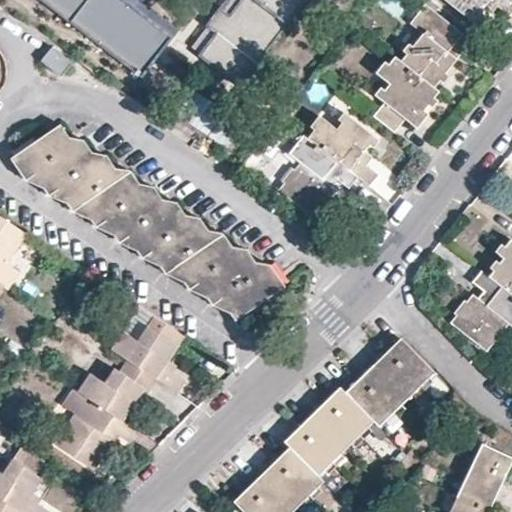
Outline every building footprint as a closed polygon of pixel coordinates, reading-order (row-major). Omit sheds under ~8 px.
[(45,0),(147,76),(182,30),(142,0),(45,0)] [(313,0),(228,0),(189,51),(242,92),(313,0)] [(404,0),(383,0),(380,3),(398,18),(410,5),(404,0)] [(511,0),(447,0),(474,22),(486,8),(491,0),(492,0),(499,5),(511,16),(511,15),(511,0)] [(493,13),(499,5),(492,0),(491,0),(486,8),(493,13)] [(485,52),(427,6),(421,14),(411,25),(422,33),(410,48),(406,53),(400,61),(435,89),(458,61),(449,54),(455,46),(464,53),(477,62),(485,52)] [(411,25),(421,14),(415,10),(406,21),(411,25)] [(461,58),(464,53),(455,46),(449,54),(458,61),(461,58)] [(73,65),(53,49),(42,61),(63,77),(73,65)] [(400,61),(396,57),(389,66),(382,76),(391,83),(380,96),(386,103),(375,118),(396,135),(408,120),(416,126),(426,113),(430,107),(437,100),(442,93),(435,89),(400,61)] [(382,76),(389,66),(386,63),(378,72),(382,76)] [(313,97),(304,90),(294,103),(302,110),(313,97)] [(442,104),(437,100),(430,107),(436,112),(442,104)] [(340,120),(345,123),(351,117),(346,113),(340,120)] [(426,113),(416,126),(421,130),(427,123),(431,117),(426,113)] [(312,127),(318,132),(327,121),(321,116),(312,127)] [(360,178),(372,187),(382,175),(369,165),(362,159),(367,153),(377,139),(351,117),(345,123),(339,131),(327,121),(318,132),(311,140),(360,178)] [(74,149),(67,138),(63,132),(59,127),(46,136),(13,158),(20,169),(27,180),(36,174),(74,149)] [(311,140),(307,137),(302,145),(293,157),(304,166),(300,171),(290,184),(285,192),(319,219),(325,211),(334,201),(341,192),(336,188),(326,179),(330,172),(342,181),(352,189),(360,178),(311,140)] [(85,142),(67,138),(74,149),(85,142)] [(293,157),(302,145),(298,141),(288,153),(293,157)] [(85,142),(74,149),(36,174),(43,184),(46,189),(51,196),(60,191),(100,163),(94,154),(90,149),(85,142)] [(362,159),(369,165),(371,161),(373,158),(367,153),(362,159)] [(109,157),(94,154),(100,163),(109,157)] [(109,157),(100,163),(60,191),(65,200),(68,205),(73,213),(84,206),(124,179),(118,171),(115,165),(109,157)] [(286,181),(290,184),(300,171),(296,168),(286,181)] [(132,173),(118,171),(124,179),(132,173)] [(339,185),(342,181),(330,172),(326,179),(336,188),(339,185)] [(132,173),(124,179),(84,206),(91,215),(93,219),(99,227),(108,222),(147,195),(141,186),(137,180),(132,173)] [(36,174),(27,180),(43,184),(36,174)] [(156,190),(141,186),(147,195),(156,190)] [(156,190),(147,195),(108,222),(113,231),(117,236),(122,243),(130,238),(171,211),(164,202),(161,197),(156,190)] [(65,200),(60,191),(51,196),(65,200)] [(338,203),(334,201),(325,211),(329,215),(338,203)] [(180,205),(164,202),(171,211),(180,205)] [(180,205),(171,211),(130,238),(136,246),(139,251),(144,257),(153,252),(194,224),(187,215),(184,211),(180,205)] [(91,215),(84,206),(73,213),(91,215)] [(202,219),(187,215),(194,224),(202,219)] [(0,284),(5,288),(9,291),(21,271),(11,264),(29,238),(0,218),(0,284)] [(202,219),(194,224),(153,252),(159,262),(163,268),(168,275),(177,268),(218,241),(212,233),(207,226),(202,219)] [(113,231),(108,222),(99,227),(113,231)] [(225,236),(212,233),(218,241),(225,236)] [(225,236),(218,241),(177,268),(183,277),(187,283),(190,287),(199,281),(239,255),(232,246),(229,241),(225,236)] [(511,244),(505,254),(510,258),(497,275),(511,286),(511,244)] [(246,251),(232,246),(239,255),(246,251)] [(246,251),(239,255),(199,281),(205,290),(210,297),(215,304),(223,300),(262,273),(255,264),(250,256),(246,251)] [(159,262),(153,252),(144,257),(159,262)] [(271,267),(255,264),(262,273),(271,267)] [(271,267),(262,273),(223,300),(227,307),(234,316),(238,323),(288,290),(280,279),(271,267)] [(183,277),(177,268),(168,275),(183,277)] [(511,286),(497,275),(489,268),(479,280),(489,287),(501,296),(495,304),(482,294),(477,291),(471,298),(461,311),(456,318),(493,346),(499,337),(509,326),(511,321),(511,286)] [(205,290),(199,281),(190,287),(205,290)] [(501,296),(489,287),(485,291),(482,294),(495,304),(501,296)] [(456,306),(461,311),(471,298),(466,294),(456,306)] [(188,336),(144,307),(114,352),(130,363),(158,381),(178,395),(187,382),(176,373),(167,367),(171,360),(188,336)] [(511,330),(511,328),(509,326),(499,337),(505,340),(511,330)] [(410,343),(406,338),(401,343),(406,347),(410,343)] [(434,376),(439,372),(410,343),(406,347),(401,343),(397,347),(391,352),(424,386),(434,376)] [(378,366),(411,399),(416,394),(424,386),(391,352),(385,359),(378,366)] [(167,367),(176,373),(180,366),(171,360),(167,367)] [(144,391),(149,393),(153,388),(158,381),(130,363),(121,375),(117,371),(107,385),(92,376),(81,392),(124,421),(144,391)] [(406,404),(411,399),(378,366),(373,371),(364,380),(398,413),(406,404)] [(424,386),(430,392),(440,382),(434,376),(424,386)] [(379,423),(383,427),(389,421),(398,413),(364,380),(360,383),(355,389),(358,393),(354,398),(379,423)] [(422,400),(430,392),(424,386),(416,394),(422,400)] [(348,392),(344,387),(339,392),(343,396),(348,392)] [(81,392),(77,389),(65,407),(78,417),(59,444),(97,469),(116,443),(104,435),(108,429),(120,437),(129,442),(134,435),(138,430),(128,423),(124,421),(81,392)] [(358,393),(355,389),(350,393),(354,398),(358,393)] [(124,421),(128,423),(149,393),(144,391),(124,421)] [(374,427),(379,423),(354,398),(350,393),(348,392),(343,396),(339,392),(336,395),(331,401),(365,436),(374,427)] [(317,415),(352,450),(357,445),(365,436),(331,401),(324,408),(317,415)] [(398,413),(403,418),(411,409),(406,404),(398,413)] [(394,426),(403,418),(398,413),(389,421),(394,426)] [(352,450),(317,415),(310,422),(303,429),(337,464),(344,457),(352,450)] [(365,436),(370,441),(379,432),(374,427),(365,436)] [(116,443),(120,437),(108,429),(104,435),(116,443)] [(337,464),(303,429),(298,434),(293,438),(297,442),(293,446),(293,447),(298,452),(324,478),(330,471),(337,464)] [(361,449),(370,441),(365,436),(357,445),(361,449)] [(297,442),(293,438),(288,442),(293,446),(297,442)] [(511,453),(486,441),(479,458),(510,473),(511,470),(511,465),(510,464),(511,460),(511,453)] [(293,457),(298,452),(293,447),(288,453),(293,457)] [(321,487),(328,482),(324,478),(298,452),(293,457),(288,453),(284,457),(278,463),(312,497),(321,487)] [(344,457),(337,464),(342,469),(350,462),(344,457)] [(510,473),(479,458),(471,475),(499,488),(502,482),(506,484),(510,473)] [(0,473),(0,497),(21,511),(46,511),(37,506),(32,502),(36,496),(45,483),(15,463),(5,477),(0,473)] [(265,476),(299,510),(304,504),(312,497),(278,463),(271,470),(265,476)] [(335,477),(342,469),(337,464),(330,471),(335,477)] [(499,488),(471,475),(463,493),(494,509),(499,498),(496,496),(499,488)] [(296,511),(299,510),(265,476),(259,483),(251,490),(273,511),(296,511)] [(312,497),(317,502),(326,492),(321,487),(312,497)] [(273,511),(251,490),(246,495),(242,499),(246,504),(241,508),(244,511),(273,511)] [(492,511),(494,509),(463,493),(453,511),(492,511)] [(32,502),(37,506),(40,502),(42,499),(36,496),(32,502)] [(0,511),(21,511),(0,497),(0,511)] [(309,509),(317,502),(312,497),(304,504),(309,509)] [(246,504),(242,499),(237,504),(241,508),(246,504)]
